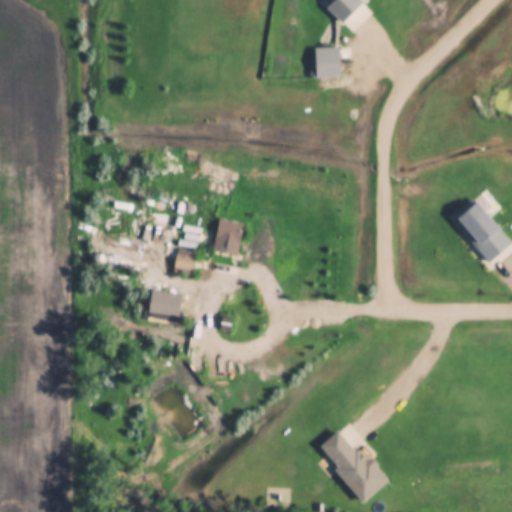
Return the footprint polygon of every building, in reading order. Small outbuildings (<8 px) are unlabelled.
[(352,34),(372,13),(357,0),(325,0),(321,5),(352,34)] [(338,50),(314,50),(314,79),(338,79),(338,50)] [(479,201),(453,216),(483,264),(508,248),(479,201)] [(244,223),(218,218),(212,252),(237,257),(244,223)] [(195,250),(175,249),(173,274),(193,276),(195,250)] [(361,505),(385,486),(341,430),(317,449),(361,505)]
